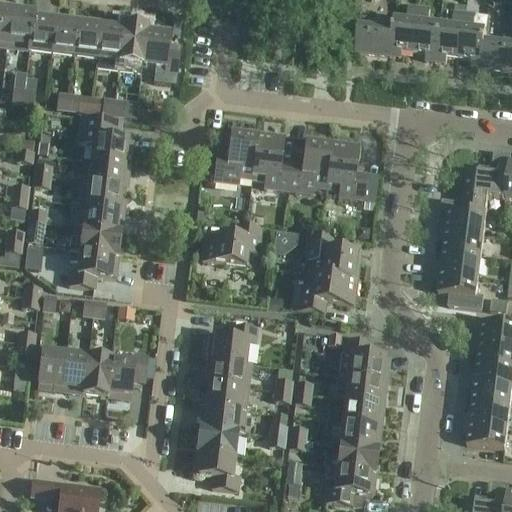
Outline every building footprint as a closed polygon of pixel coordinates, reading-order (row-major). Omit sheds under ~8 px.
[(458,62),(464,15),(465,7),(454,6),(454,14),(452,30),(440,28),(435,65),(445,66),(446,61),(458,62)] [(413,56),(419,10),(408,9),(406,24),(393,22),(392,34),(383,32),(380,59),(400,61),(400,55),(413,56)] [(435,65),(440,28),(427,27),(429,11),(419,10),(413,56),(426,58),(425,64),(435,65)] [(490,72),(493,46),(484,45),(486,34),(473,33),(475,17),(464,15),(458,62),(470,64),(469,70),(490,72)] [(0,53),(6,54),(10,18),(0,16),(0,53)] [(25,56),(28,57),(33,21),(10,18),(6,54),(25,56)] [(380,59),(383,32),(374,31),(375,21),(359,19),(355,56),(380,59)] [(28,57),(51,59),(55,24),(33,21),(28,57)] [(51,59),(74,62),(78,27),(55,24),(51,59)] [(74,62),(96,65),(101,29),(78,27),(74,62)] [(96,65),(119,67),(123,32),(101,29),(96,65)] [(176,82),(179,53),(167,52),(169,33),(147,31),(146,35),(142,70),(162,73),(161,80),(176,82)] [(119,67),(142,70),(146,35),(123,32),(119,67)] [(511,75),(511,36),(510,33),(503,38),(502,47),(493,46),(490,72),(511,75)] [(21,110),(23,92),(12,91),(10,109),(21,110)] [(23,92),(21,110),(32,112),(34,93),(23,92)] [(66,116),(68,98),(57,96),(55,114),(66,116)] [(68,98),(66,116),(77,117),(80,99),(68,98)] [(112,120),(114,103),(103,102),(101,119),(112,120)] [(114,103),(112,120),(122,121),(124,104),(114,103)] [(76,147),(90,149),(88,165),(129,169),(132,146),(119,144),(121,125),(79,121),(76,147)] [(250,186),(257,136),(230,133),(227,162),(215,160),(212,188),(238,191),(238,184),(250,186)] [(287,197),(290,169),(279,168),(283,139),(257,136),(250,186),(262,187),(261,194),(287,197)] [(325,195),(331,145),(305,142),(301,170),(290,169),(287,197),(312,200),(313,193),(325,195)] [(20,143),(19,154),(32,155),(33,145),(20,143)] [(331,145),(325,195),(337,196),(336,203),(362,206),(365,178),(354,177),(358,148),(331,145)] [(38,147),(37,158),(46,159),(47,148),(38,147)] [(32,169),(33,160),(33,156),(15,154),(14,167),(32,169)] [(500,168),(501,156),(494,155),(492,167),(500,168)] [(511,202),(511,164),(510,164),(511,157),(501,156),(500,168),(498,178),(495,201),(511,202)] [(32,181),(50,183),(52,171),(51,171),(52,165),(36,162),(35,169),(34,169),(32,181)] [(85,187),(126,191),(129,169),(88,165),(85,186),(85,187)] [(495,201),(498,178),(467,174),(465,197),(488,200),(495,201)] [(49,194),(50,183),(32,181),(31,192),(49,194)] [(70,207),(78,208),(118,213),(121,192),(126,193),(126,191),(85,187),(85,186),(81,185),(80,188),(72,187),(70,207)] [(9,201),(27,203),(29,191),(11,189),(9,201)] [(486,218),(488,200),(465,197),(462,215),(486,218)] [(26,214),(27,203),(9,201),(8,212),(26,214)] [(441,213),(448,214),(454,214),(455,204),(442,203),(441,213)] [(116,234),(118,213),(78,208),(75,231),(120,237),(121,235),(116,234)] [(27,225),(45,227),(46,216),(28,214),(27,225)] [(462,215),(454,214),(448,214),(447,226),(439,225),(438,234),(483,239),(486,218),(462,215)] [(43,239),(45,227),(27,225),(25,237),(43,239)] [(118,259),(120,237),(75,231),(75,233),(71,232),(69,255),(77,255),(118,259)] [(259,260),(262,234),(233,231),(232,242),(204,238),(201,266),(250,271),(252,259),(259,260)] [(357,231),(356,242),(367,243),(368,232),(357,231)] [(4,246),(22,248),(23,237),(5,234),(4,246)] [(481,260),(483,239),(438,234),(437,243),(445,244),(443,255),(481,260)] [(297,238),(275,235),(272,257),(283,258),(295,248),(297,238)] [(309,278),(356,283),(359,257),(331,253),(332,242),(306,239),(303,263),(310,264),(309,278)] [(20,259),(22,248),(4,246),(2,257),(7,258),(19,259),(20,259)] [(25,252),(23,272),(39,274),(41,253),(26,252),(25,252)] [(118,259),(77,255),(74,276),(68,275),(67,290),(94,293),(95,281),(115,284),(118,260),(118,259)] [(478,280),(481,260),(443,255),(442,266),(435,266),(433,274),(478,280)] [(7,258),(6,270),(18,272),(19,260),(19,259),(7,258)] [(476,300),(478,280),(433,274),(432,283),(440,284),(438,297),(450,298),(449,310),(481,314),(483,300),(476,300)] [(353,310),(356,283),(309,278),(307,290),(300,289),(297,314),(323,317),(324,307),(353,310)] [(21,302),(39,304),(41,293),(22,290),(21,302)] [(53,318),(55,301),(55,300),(43,298),(41,317),(53,318)] [(267,300),(266,312),(280,314),(282,302),(267,300)] [(257,301),(256,309),(264,310),(265,301),(257,301)] [(38,316),(39,304),(21,302),(19,313),(38,316)] [(505,316),(507,305),(491,303),(489,314),(505,316)] [(92,323),(94,306),(84,305),(82,322),(92,323)] [(94,306),(92,323),(102,324),(104,307),(94,306)] [(116,311),(115,323),(124,324),(125,312),(116,311)] [(472,345),(511,350),(511,328),(481,325),(480,337),(473,336),(472,345)] [(244,368),(244,367),(247,346),(254,347),(255,334),(230,331),(228,343),(209,341),(206,365),(211,366),(211,364),(244,368)] [(15,347),(34,349),(35,338),(17,336),(15,347)] [(326,350),(340,351),(341,340),(327,338),(326,350)] [(511,370),(511,350),(472,345),(471,355),(477,355),(476,367),(511,370)] [(348,359),(345,380),(381,385),(384,362),(366,359),(367,349),(344,346),(342,358),(348,359)] [(34,349),(15,347),(14,359),(32,361),(34,349)] [(60,391),(64,357),(41,355),(36,393),(54,395),(54,390),(60,391)] [(82,399),(87,359),(86,359),(85,360),(64,357),(60,391),(66,391),(65,397),(82,399)] [(105,401),(110,363),(110,362),(87,359),(82,399),(105,401)] [(110,363),(105,401),(129,404),(131,384),(143,386),(146,360),(133,359),(132,366),(110,363)] [(249,368),(244,367),(244,368),(211,364),(211,366),(208,387),(246,392),(249,368)] [(511,391),(511,389),(511,370),(476,367),(475,378),(468,377),(467,386),(511,391)] [(27,374),(14,372),(12,394),(25,396),(27,374)] [(343,393),(342,403),(378,408),(381,385),(345,380),(345,381),(336,380),(334,392),(343,393)] [(273,395),(291,397),(292,386),(274,384),(273,395)] [(293,397),(311,400),(312,388),(294,386),(293,397)] [(509,412),(511,391),(467,386),(466,395),(473,396),(471,407),(509,412)] [(243,415),(246,392),(208,387),(205,410),(243,415)] [(289,409),(291,397),(273,395),(271,406),(289,409)] [(309,411),(311,400),(293,397),(291,409),(309,411)] [(342,403),(339,426),(375,431),(378,408),(342,403)] [(507,432),(509,412),(471,407),(470,418),(463,417),(462,426),(507,432)] [(240,438),(243,415),(205,410),(203,431),(202,433),(236,437),(236,438),(240,438)] [(267,440),(285,442),(287,431),(285,431),(286,419),(274,417),(273,429),(268,429),(267,440)] [(339,426),(336,449),(372,454),(375,431),(339,426)] [(504,453),(507,432),(462,426),(461,435),(467,436),(466,449),(504,453)] [(202,433),(203,431),(198,431),(195,455),(234,460),(236,438),(236,437),(202,433)] [(287,442),(305,445),(307,434),(289,431),(287,442)] [(284,454),(285,442),(267,440),(265,451),(284,454)] [(304,456),(305,445),(287,442),(286,454),(304,456)] [(336,449),(334,471),(334,472),(370,477),(372,454),(336,449)] [(231,481),(234,460),(195,455),(192,478),(212,481),(210,493),(236,496),(237,482),(231,481)] [(298,489),(301,468),(287,467),(285,487),(298,489)] [(334,472),(334,471),(324,470),(323,483),(332,484),(331,493),(324,492),(322,507),(350,510),(356,511),(357,499),(367,500),(369,479),(370,477),(334,472)] [(96,511),(99,493),(32,485),(30,502),(58,505),(57,511),(96,511)] [(504,511),(507,495),(508,487),(491,485),(490,497),(497,498),(495,508),(465,505),(464,511),(504,511)]
